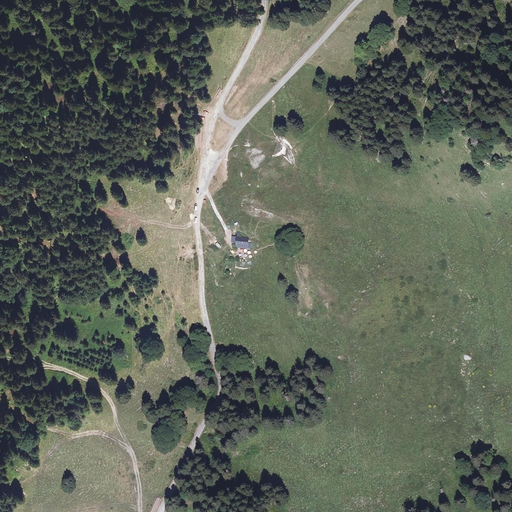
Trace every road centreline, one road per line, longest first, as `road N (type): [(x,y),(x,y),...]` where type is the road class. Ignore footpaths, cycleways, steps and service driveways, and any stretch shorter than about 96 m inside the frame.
road 1 (unclassified): [(162,511),(221,385),(201,291),(202,186)]
road 2 (unclassified): [(237,127),(360,0)]
